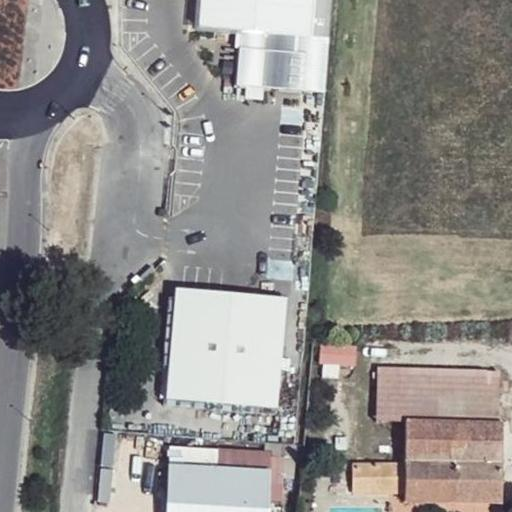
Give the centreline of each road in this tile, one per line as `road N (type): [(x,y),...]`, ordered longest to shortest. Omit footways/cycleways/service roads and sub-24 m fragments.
road 1 (residential): [(74,511),(114,228),(137,165),(137,130),(120,100),(83,78)]
road 2 (secondary): [(0,472),(28,183),(46,108)]
